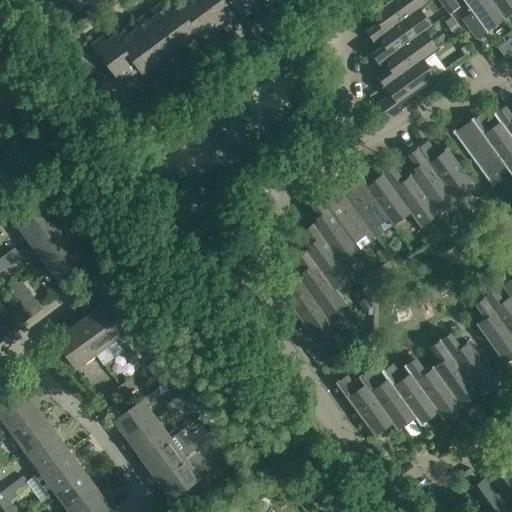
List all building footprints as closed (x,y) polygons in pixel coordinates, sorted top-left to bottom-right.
[(40,0),(34,4),(39,12),(45,8),(40,0)] [(221,27),(201,0),(183,0),(185,2),(178,7),(203,40),(221,27)] [(239,13),(229,0),(201,0),(221,27),(239,13)] [(257,0),(229,0),(239,13),(257,0)] [(425,2),(423,0),(389,0),(373,12),(380,21),(366,31),(372,40),(425,2)] [(463,0),(471,12),(485,31),(503,19),(489,0),(463,0)] [(511,0),(489,0),(503,19),(511,12),(511,0)] [(203,40),(178,7),(173,1),(165,6),(162,2),(150,10),(154,15),(179,49),(197,35),(202,41),(203,40)] [(426,3),(425,2),(372,40),(373,41),(380,36),(386,44),(371,54),(378,63),(430,25),(418,9),(426,3)] [(462,19),(476,38),(485,31),(471,12),(462,19)] [(132,24),(136,29),(161,63),(179,49),(154,15),(147,20),(143,15),(132,24)] [(250,27),(249,28),(256,37),(265,29),(259,20),(250,27)] [(391,66),(377,76),(383,86),(436,48),(424,31),(431,26),(430,25),(378,63),(378,64),(386,59),(391,66)] [(161,63),(136,29),(129,34),(125,29),(115,37),(145,77),(159,66),(159,64),(161,63)] [(145,77),(115,37),(114,35),(106,41),(102,36),(91,45),(120,83),(138,70),(143,78),(145,77)] [(436,49),(436,48),(383,86),(389,94),(375,104),(382,114),(435,76),(423,59),(436,49)] [(14,71),(7,62),(0,67),(0,75),(3,79),(14,71)] [(79,71),(91,87),(100,80),(88,64),(79,71)] [(181,88),(187,83),(179,73),(173,78),(181,88)] [(511,118),(503,107),(494,114),(499,121),(511,138),(511,118)] [(481,112),(471,119),(510,172),(511,170),(511,138),(499,121),(491,127),(481,112)] [(453,132),(489,181),(492,185),(510,172),(471,119),(453,132)] [(474,187),(471,184),(446,149),(436,155),(426,141),(417,148),(455,201),(474,187)] [(418,169),(409,175),(437,214),(455,201),(417,148),(408,154),(418,169)] [(363,165),(354,172),(393,225),(409,214),(419,227),(420,226),(381,174),(374,179),(363,165)] [(391,166),(381,174),(420,226),(437,214),(409,175),(401,181),(391,166)] [(336,184),(375,238),(393,225),(354,172),(336,184)] [(336,184),(319,197),(358,251),(375,238),(336,184)] [(312,224),(350,277),(351,276),(341,263),(358,251),(319,197),(310,203),(320,218),(312,224)] [(58,222),(44,202),(15,223),(30,243),(58,222)] [(58,222),(30,243),(44,263),(73,242),(58,222)] [(314,245),(305,251),(344,304),(345,304),(334,289),(350,277),(312,224),(303,231),(314,245)] [(44,263),(59,282),(87,261),(73,242),(44,263)] [(12,248),(1,256),(8,266),(19,257),(12,248)] [(306,272),(297,278),(336,331),(336,330),(327,317),(344,304),(305,251),(296,257),(306,272)] [(511,262),(508,257),(499,264),(510,278),(500,285),(511,299),(511,300),(511,262)] [(396,266),(390,259),(373,272),(378,279),(396,266)] [(372,285),(378,280),(372,271),(365,276),(372,285)] [(299,299),(290,305),(303,323),(292,330),(308,351),(336,331),(297,278),(289,284),(299,299)] [(20,280),(9,289),(23,308),(18,312),(24,321),(41,308),(35,300),(20,280)] [(493,290),(484,297),(511,336),(511,300),(511,299),(503,304),(493,290)] [(114,340),(133,325),(139,333),(150,325),(133,302),(122,309),(113,296),(93,311),(114,340)] [(363,298),(357,302),(362,309),(362,313),(369,314),(371,314),(372,307),(364,297),(363,298)] [(485,318),(476,324),(504,363),(511,356),(511,336),(484,297),(475,303),(485,318)] [(5,308),(0,311),(0,319),(8,313),(5,308)] [(73,325),(94,354),(114,340),(93,311),(73,325)] [(73,325),(54,340),(75,368),(94,354),(73,325)] [(449,333),(439,340),(477,393),(496,379),(495,378),(501,373),(492,361),(486,365),(468,341),(459,347),(449,333)] [(477,393),(439,340),(430,346),(441,361),(432,367),(460,406),(477,393)] [(343,344),(336,350),(343,359),(350,354),(343,344)] [(175,359),(168,350),(146,366),(153,375),(175,359)] [(414,359),(404,365),(442,418),(460,406),(432,367),(424,373),(414,359)] [(324,362),(318,366),(324,374),(330,369),(324,362)] [(442,418),(404,365),(404,366),(409,373),(401,378),(391,364),(382,371),(421,424),(437,412),(441,419),(442,418)] [(368,370),(359,376),(398,430),(414,418),(419,425),(421,424),(382,371),(381,371),(386,378),(379,384),(368,370)] [(398,430),(359,376),(358,377),(364,384),(356,389),(346,375),(336,382),(374,435),(390,423),(396,431),(398,430)] [(130,378),(118,386),(125,396),(137,387),(130,378)] [(107,394),(114,404),(125,396),(118,386),(107,394)] [(194,397),(188,388),(176,396),(183,406),(194,397)] [(0,417),(11,432),(39,411),(25,392),(0,409),(0,417)] [(172,414),(183,406),(176,396),(165,404),(172,414)] [(112,420),(127,439),(155,419),(140,399),(112,420)] [(481,424),(492,416),(487,409),(476,416),(481,424)] [(54,431),(39,411),(11,432),(25,452),(54,431)] [(155,419),(127,439),(141,459),(169,438),(155,419)] [(223,436),(216,427),(205,435),(212,444),(223,436)] [(68,450),(54,431),(25,452),(39,471),(68,450)] [(141,459),(155,478),(197,448),(193,443),(187,442),(179,431),(169,438),(141,459)] [(466,432),(459,436),(465,447),(472,443),(466,432)] [(243,450),(230,433),(216,443),(229,460),(243,450)] [(193,443),(197,448),(200,453),(212,444),(205,435),(193,443)] [(206,460),(200,453),(197,448),(155,478),(170,498),(186,486),(198,478),(192,470),(206,460)] [(82,470),(68,450),(39,471),(31,477),(45,497),(54,491),(82,470)] [(485,476),(508,508),(511,505),(511,469),(506,461),(499,466),(495,461),(490,453),(489,453),(483,458),(488,465),(480,470),(485,476)] [(321,465),(306,477),(310,483),(326,472),(321,465)] [(469,468),(463,473),(468,480),(475,475),(469,468)] [(96,489),(82,470),(54,491),(68,510),(96,489)] [(23,476),(12,484),(19,494),(30,486),(23,476)] [(464,491),(469,498),(479,511),(503,511),(508,508),(485,476),(464,491)] [(4,497),(0,500),(0,505),(5,511),(14,511),(17,510),(10,501),(19,494),(12,484),(0,492),(4,497)] [(68,510),(69,511),(106,511),(111,509),(96,489),(68,510)]
